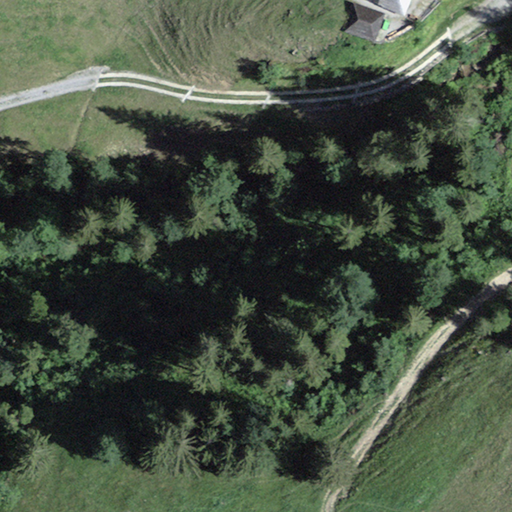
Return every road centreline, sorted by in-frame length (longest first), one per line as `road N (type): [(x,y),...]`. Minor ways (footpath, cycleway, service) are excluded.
road 1 (track): [(505,0),(402,73),(362,89),(224,97),(96,79),(0,104)]
road 2 (track): [(511,272),(458,317),(388,405),(330,495),(334,511)]
